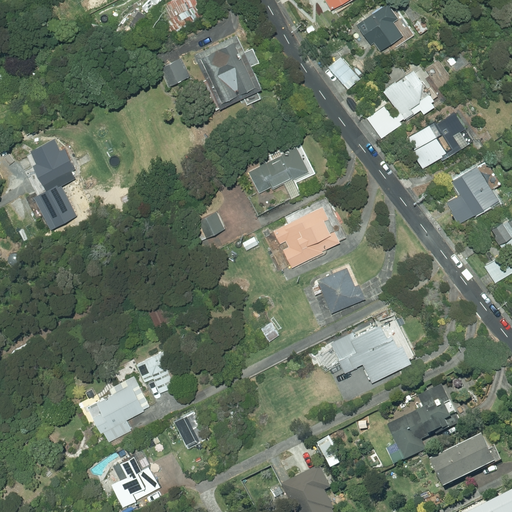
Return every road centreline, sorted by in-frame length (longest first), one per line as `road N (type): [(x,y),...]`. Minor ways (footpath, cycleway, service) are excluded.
road 1 (residential): [(263,0),(317,89),(511,343)]
road 2 (unknown): [(373,163),(267,227),(237,219),(239,172)]
